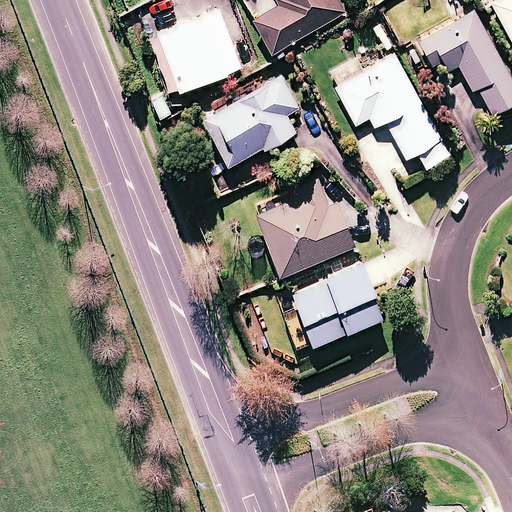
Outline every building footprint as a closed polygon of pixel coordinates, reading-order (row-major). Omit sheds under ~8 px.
[(270,51),(344,12),(337,0),(278,0),(280,2),(251,17),(270,51)] [(511,0),(489,0),(511,42),(511,0)] [(511,99),(511,79),(472,8),(417,39),(435,72),(455,60),(471,88),(476,85),(491,112),(511,99)] [(217,9),(149,34),(170,89),(177,87),(178,89),(239,66),(217,9)] [(448,153),(393,54),(357,74),(349,60),(326,72),(354,123),(367,116),(372,125),(384,119),(404,157),(416,150),(424,166),(448,153)] [(298,106),(281,74),(201,114),(225,162),(260,144),(262,146),(294,130),(285,113),(298,106)] [(254,211),(277,273),(317,258),(353,245),(336,200),(327,203),(318,177),(294,186),(298,195),(254,211)] [(276,295),(295,345),(309,340),(310,342),(334,333),(381,316),(360,260),(320,275),(321,279),(276,295)]
